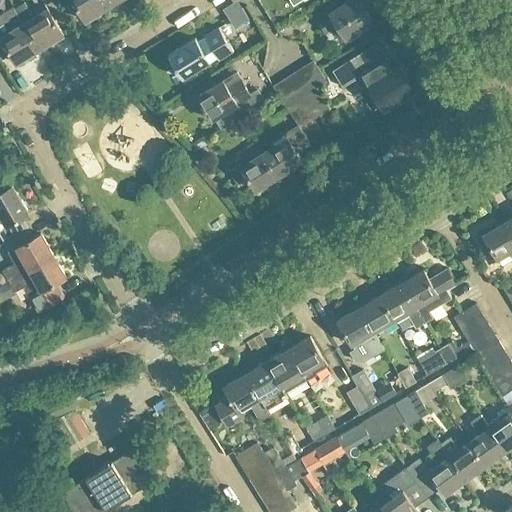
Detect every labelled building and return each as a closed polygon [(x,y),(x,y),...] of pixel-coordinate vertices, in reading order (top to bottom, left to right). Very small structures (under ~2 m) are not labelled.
[(72,0),(85,21),(109,6),(104,0),(72,0)] [(372,22),(359,0),(349,0),(330,12),(331,13),(319,21),(325,32),(338,24),(346,38),(372,22)] [(63,34),(47,8),(33,16),(24,1),(14,7),(40,48),(63,34)] [(40,48),(14,7),(14,8),(13,6),(0,13),(0,59),(10,53),(16,63),(40,48)] [(247,17),(242,8),(228,17),(234,26),(247,17)] [(232,50),(218,26),(196,39),(194,36),(167,53),(182,77),(216,56),(218,59),(232,50)] [(388,59),(389,59),(378,41),(332,70),(342,86),(356,78),(362,88),(359,90),(372,111),(381,105),(383,110),(415,90),(399,64),(393,67),(388,59)] [(314,60),(303,66),(317,87),(327,81),(314,60)] [(303,66),(293,73),(307,94),(317,87),(303,66)] [(211,119),(250,95),(236,72),(197,96),(211,119)] [(293,73),(282,79),(296,100),(307,94),(293,73)] [(286,106),(296,100),(282,79),(273,85),(278,92),(286,106)] [(320,115),(331,108),(317,87),(307,94),(320,115)] [(320,115),(307,94),(296,100),(286,106),(297,124),(300,128),(310,121),(320,115)] [(247,129),(239,117),(227,125),(231,132),(230,132),(232,135),(236,132),(238,135),(247,129)] [(302,160),(296,150),(308,143),(309,144),(310,144),(300,128),(297,124),(283,133),(286,138),(263,152),(277,176),(302,160)] [(277,176),(263,152),(255,140),(246,146),(252,154),(240,162),(241,163),(229,170),(237,184),(248,177),(256,189),(270,181),(277,176)] [(29,211),(13,184),(0,191),(0,234),(3,240),(26,227),(20,217),(29,211)] [(511,232),(506,221),(484,234),(491,246),(483,251),(490,262),(498,258),(511,250),(511,251),(511,232)] [(29,268),(54,254),(41,232),(32,237),(26,227),(3,240),(9,251),(8,252),(14,262),(2,269),(3,271),(9,280),(19,274),(29,268)] [(64,296),(56,282),(66,276),(54,254),(29,268),(19,274),(9,280),(0,284),(0,301),(16,293),(15,291),(25,285),(39,310),(64,296)] [(446,289),(455,283),(447,270),(430,280),(424,270),(402,282),(425,321),(433,317),(429,310),(451,297),(446,289)] [(415,327),(425,321),(402,282),(381,295),(395,319),(397,322),(409,315),(415,327)] [(382,326),(395,319),(381,295),(360,307),(376,334),(384,329),(382,326)] [(461,327),(483,314),(476,303),(455,316),(461,327)] [(376,334),(360,307),(338,320),(352,344),(363,337),(373,355),(384,349),(376,334)] [(468,338),(489,324),(483,314),(461,327),(468,338)] [(474,348),(496,335),(489,324),(468,338),(474,348)] [(317,374),(316,372),(328,365),(310,336),(289,349),(307,380),(317,374)] [(484,364),(505,350),(499,340),(477,353),(484,364)] [(449,343),(441,348),(449,361),(457,357),(449,343)] [(441,366),(449,361),(441,348),(433,353),(441,366)] [(307,380),(289,349),(267,361),(281,385),(286,392),(307,380)] [(511,361),(505,350),(484,364),(490,374),(511,361)] [(288,396),(286,392),(281,385),(267,361),(246,374),(262,401),(266,408),(288,396)] [(497,385),(511,375),(511,361),(490,374),(497,385)] [(458,364),(450,369),(458,382),(466,378),(458,364)] [(415,381),(408,367),(398,373),(406,386),(415,381)] [(352,375),(358,385),(371,407),(382,401),(363,369),(352,375)] [(450,387),(458,382),(450,369),(442,374),(450,387)] [(243,416),(239,410),(251,403),(261,420),(270,414),(266,408),(262,401),(246,374),(224,386),(230,396),(216,405),(228,425),(243,416)] [(511,390),(511,375),(497,385),(503,396),(511,390)] [(360,413),(371,407),(358,385),(347,391),(360,413)] [(415,389),(407,394),(421,416),(429,412),(415,389)] [(408,423),(421,416),(407,394),(372,415),(386,436),(396,430),(393,425),(405,418),(408,423)] [(511,445),(511,403),(506,408),(509,412),(499,419),(497,416),(487,423),(506,450),(511,445)] [(72,410),(67,413),(71,418),(78,413),(76,409),(73,411),(72,410)] [(67,413),(56,417),(71,444),(82,437),(71,418),(67,413)] [(486,464),(506,450),(487,423),(480,413),(469,421),(479,434),(470,441),(486,464)] [(328,432),(335,428),(327,414),(320,419),(328,432)] [(375,443),(386,436),(372,415),(362,421),(375,443)] [(300,448),(297,443),(293,434),(285,439),(292,453),(300,448)] [(345,451),(336,435),(314,447),(323,463),(345,451)] [(486,464),(470,441),(459,448),(450,436),(441,443),(466,478),(486,464)] [(466,478),(441,443),(438,438),(428,445),(440,462),(429,470),(446,493),(466,478)] [(76,511),(101,511),(153,481),(157,481),(142,456),(134,442),(112,456),(85,474),(61,487),(76,511)] [(264,452),(257,442),(236,455),(242,466),(264,452)] [(284,463),(273,446),(264,452),(271,463),(274,469),(284,463)] [(249,476),(271,463),(264,452),(242,466),(249,476)] [(301,457),(294,461),(302,475),(309,470),(301,457)] [(302,475),(294,461),(286,466),(284,463),(274,469),(277,474),(284,484),(285,485),(302,475)] [(256,487),(277,474),(274,469),(271,463),(249,476),(256,487)] [(373,489),(381,500),(389,511),(419,511),(420,511),(403,488),(416,479),(406,466),(373,489)] [(262,497),(284,484),(277,474),(256,487),(262,497)] [(306,476),(295,483),(305,499),(317,492),(306,476)] [(269,508),(290,495),(285,485),(284,484),(262,497),(269,508)] [(271,511),(286,511),(297,505),(290,495),(269,508),(271,511)] [(389,511),(381,500),(371,507),(373,510),(370,511),(389,511)]
